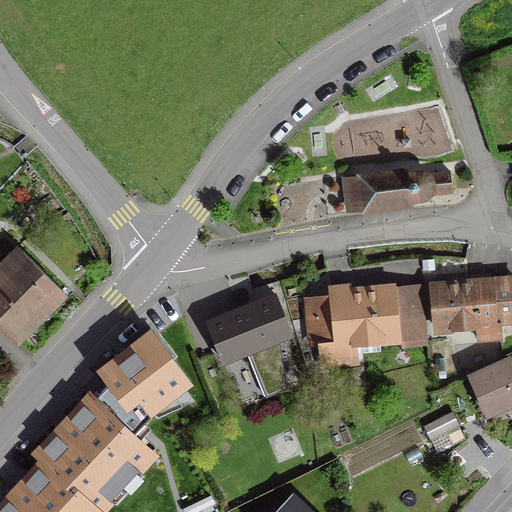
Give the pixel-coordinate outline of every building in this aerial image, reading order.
[(356,176),(356,177),(361,212),(411,206),(411,201),(424,199),(428,197),(430,193),(451,191),(449,173),(428,176),(424,174),(419,172),(407,174),(406,170),(356,176)] [(0,324),(15,339),(62,292),(16,247),(0,263),(0,324)] [(434,329),(475,326),(476,340),(497,338),(497,333),(500,333),(499,323),(511,321),(511,279),(430,286),(434,329)] [(393,290),(312,298),(317,345),(321,345),(323,366),(356,363),(354,341),(398,337),(393,290)] [(221,365),(214,368),(221,386),(239,379),(232,360),(290,335),(275,292),(271,294),(272,297),(239,310),(237,304),(226,308),(228,315),(209,323),(207,319),(204,320),(221,365)] [(151,417),(189,388),(150,337),(100,374),(129,412),(141,403),(151,417)] [(511,369),(508,360),(469,377),(485,414),(511,402),(511,369)] [(104,511),(155,460),(91,399),(36,456),(44,464),(0,509),(0,511),(104,511)] [(428,439),(455,425),(449,414),(423,427),(428,439)] [(311,511),(294,495),(277,511),(311,511)] [(209,497),(182,510),(182,511),(192,511),(212,503),(209,497)]
